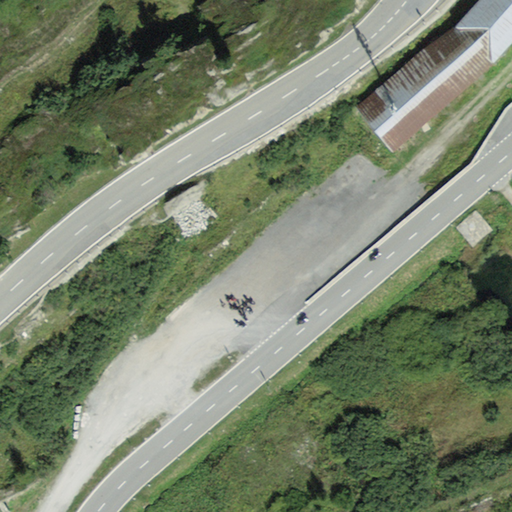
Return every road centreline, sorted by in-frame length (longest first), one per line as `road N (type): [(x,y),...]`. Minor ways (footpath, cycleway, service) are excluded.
road 1 (primary): [(511,149),(97,511)]
road 2 (primary): [(407,0),(340,61),(106,209),(0,300)]
